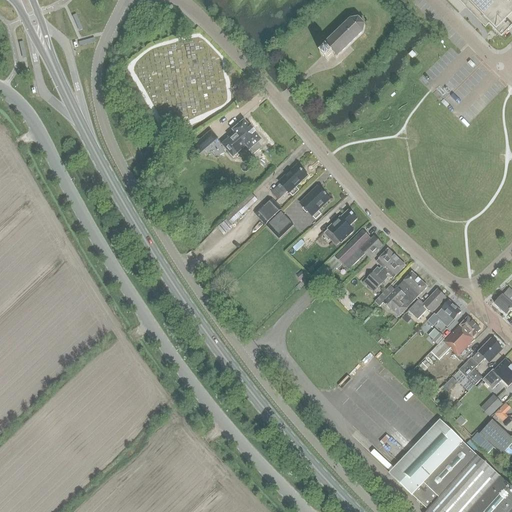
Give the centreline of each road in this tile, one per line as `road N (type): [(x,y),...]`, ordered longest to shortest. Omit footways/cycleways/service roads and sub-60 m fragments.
road 1 (unclassified): [(377,511),(221,326),(108,138),(97,68),(125,0)]
road 2 (primary): [(358,511),(211,344),(107,181),(46,52)]
road 3 (unclassified): [(302,511),(220,429),(96,247),(23,107),(0,90)]
road 4 (residential): [(472,287),(452,285),(381,220),(180,0)]
